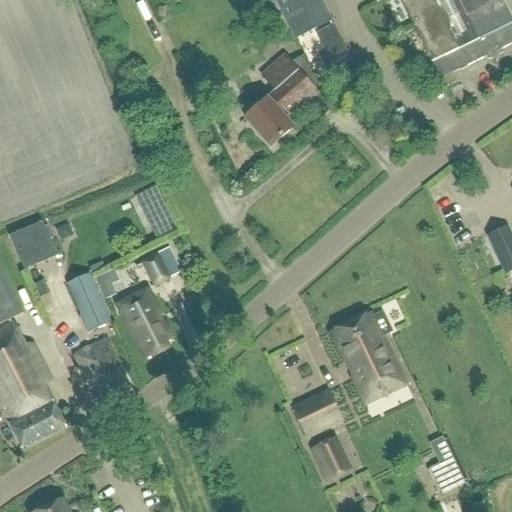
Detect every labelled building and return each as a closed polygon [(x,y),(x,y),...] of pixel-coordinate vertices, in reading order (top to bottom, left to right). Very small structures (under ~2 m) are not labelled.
[(276,0),(296,41),(332,24),(320,0),(276,0)] [(410,0),(411,1),(404,4),(435,66),(436,66),(444,82),(463,73),(463,74),(470,70),(470,69),(489,59),(491,63),(504,56),(503,52),(511,47),(511,18),(502,0),(410,0)] [(343,46),(334,28),(322,34),(331,52),(343,46)] [(317,36),(341,84),(358,76),(345,50),(333,56),(331,52),(322,34),(317,36)] [(272,147),(273,148),(293,130),(282,118),(303,99),(306,103),(317,93),(286,58),(263,78),(277,94),(246,120),(247,121),(250,118),(274,145),(272,147)] [(413,145),(382,136),(376,159),(407,167),(413,145)] [(488,237),(503,268),(511,263),(511,240),(506,229),(488,237)] [(37,244),(15,250),(18,264),(41,258),(37,244)] [(143,262),(155,286),(172,279),(160,253),(143,262)] [(0,326),(24,314),(0,269),(0,326)] [(64,288),(85,336),(107,326),(87,278),(64,288)] [(105,287),(108,296),(129,288),(125,278),(105,287)] [(169,349),(166,345),(174,341),(149,290),(118,305),(146,360),(169,349)] [(356,379),(352,381),(364,407),(406,388),(382,337),(378,339),(368,317),(331,334),(345,365),(348,363),(356,379)] [(0,329),(0,407),(23,450),(66,427),(44,386),(53,381),(32,343),(25,347),(12,323),(0,329)] [(89,380),(103,410),(135,394),(107,340),(76,356),(88,380),(89,380)] [(292,408),(307,438),(343,421),(328,391),(292,408)] [(332,441),(312,451),(328,483),(348,474),(332,441)] [(69,511),(63,499),(37,511),(69,511)]
